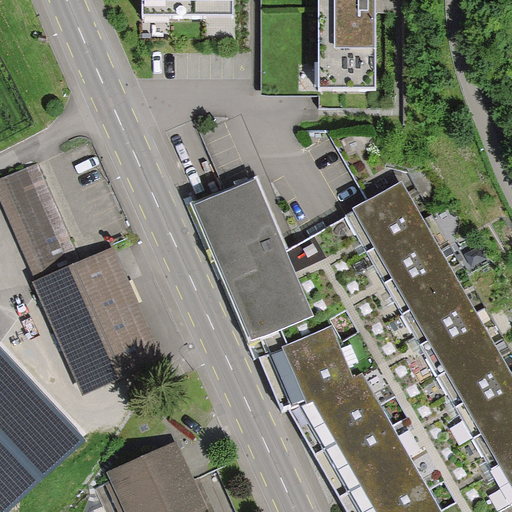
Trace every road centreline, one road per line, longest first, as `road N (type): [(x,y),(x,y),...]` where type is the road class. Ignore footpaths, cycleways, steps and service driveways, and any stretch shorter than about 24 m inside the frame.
road 1 (tertiary): [(65,0),(295,511)]
road 2 (residential): [(511,184),(450,14),(452,0)]
